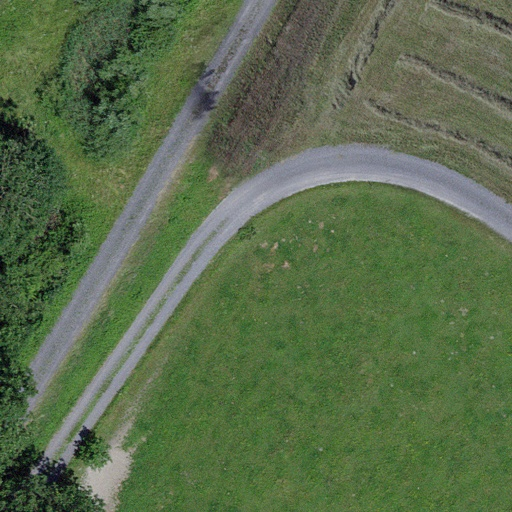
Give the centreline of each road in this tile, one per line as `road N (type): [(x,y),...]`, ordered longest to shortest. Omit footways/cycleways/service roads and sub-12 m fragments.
road 1 (track): [(25,511),(169,303),(250,204),(342,162),(447,181),(511,227)]
road 2 (track): [(0,438),(285,0)]
